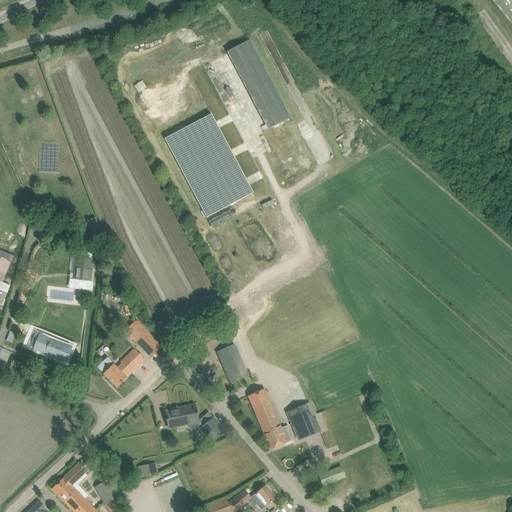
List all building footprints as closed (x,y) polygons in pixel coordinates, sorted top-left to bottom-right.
[(211,114),(164,139),(206,218),(253,193),(211,114)] [(312,157),(291,117),(267,130),(264,131),(285,171),(312,157)] [(266,242),(251,252),(260,265),(268,261),(267,260),(274,255),(266,242)] [(260,265),(251,252),(248,245),(232,254),(244,274),(251,269),(252,270),(260,265)] [(0,271),(4,274),(9,261),(11,262),(14,256),(0,250),(0,271)] [(76,257),(73,279),(91,281),(94,259),(76,257)] [(248,325),(261,360),(285,352),(272,316),(248,325)] [(125,331),(133,340),(150,357),(162,347),(144,329),(136,320),(125,331)] [(350,329),(328,339),(332,350),(340,347),(354,341),(350,329)] [(45,353),(63,362),(70,347),(41,335),(35,351),(45,353)] [(322,341),(294,353),(299,364),(313,358),(322,354),(327,352),(322,341)] [(235,344),(220,350),(232,375),(246,368),(235,344)] [(119,371),(107,358),(97,367),(116,388),(145,360),(134,349),(120,362),(124,366),(119,371)] [(264,389),(257,392),(248,396),(270,449),(291,441),(285,426),(281,428),(264,389)] [(195,405),(165,411),(167,421),(168,425),(185,421),(186,425),(188,424),(189,430),(192,432),(199,430),(200,429),(199,422),(198,421),(195,405)] [(312,409),(289,418),(299,440),(321,431),(312,409)] [(200,429),(199,430),(211,444),(216,439),(225,432),(213,418),(204,425),(200,429)] [(143,477),(159,473),(156,462),(140,467),(143,477)] [(79,463),(52,489),(59,496),(73,511),(96,511),(72,487),(88,471),(86,470),(79,463)] [(345,478),(341,466),(317,475),(322,486),(345,478)] [(103,482),(94,488),(104,505),(113,500),(103,482)] [(250,498),(243,490),(229,502),(236,511),(248,502),(253,507),(256,504),(261,510),(265,507),(276,498),(265,486),(250,498)] [(231,511),(227,498),(200,509),(201,511),(231,511)] [(38,501),(27,511),(48,511),(45,509),(38,501)]
